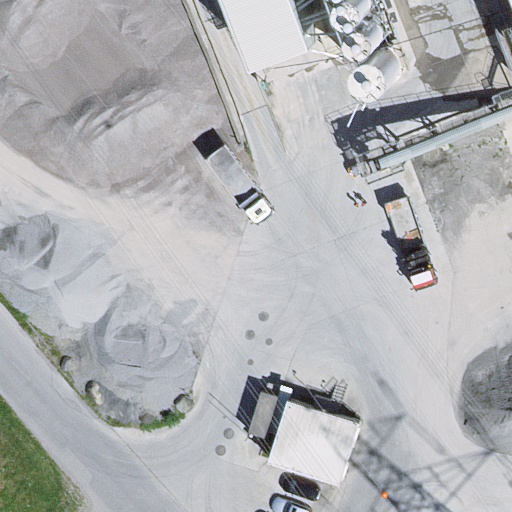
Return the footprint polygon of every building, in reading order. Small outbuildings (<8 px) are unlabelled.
[(313,0),(240,0),(264,58),(327,34),(313,0)] [(377,35),(381,36),(386,34),(390,32),(393,28),(394,24),(394,19),(393,14),(390,10),(386,8),(381,7),(376,7),(371,10),(368,13),(366,17),(366,22),(367,26),(369,30),(373,33),(377,35)] [(372,55),(372,61),(374,67),(378,72),(384,75),(390,76),(397,75),(402,72),(406,67),(408,62),(409,56),(407,50),(404,45),(400,41),(394,39),(388,39),(383,40),(377,44),(374,49),(372,55)] [(281,445),(291,390),(270,386),(260,441),(281,445)] [(369,410),(298,391),(278,467),(349,486),(369,410)]
